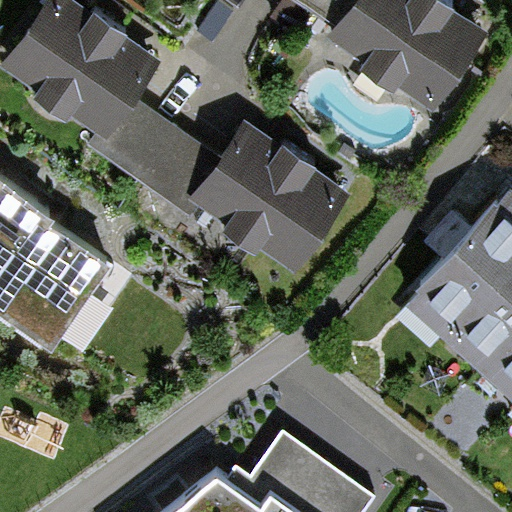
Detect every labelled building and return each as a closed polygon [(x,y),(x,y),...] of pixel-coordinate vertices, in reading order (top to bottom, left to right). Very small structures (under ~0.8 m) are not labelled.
[(97,0),(93,0),(92,2),(89,0),(40,0),(2,57),(39,82),(37,86),(69,108),(72,104),(100,123),(106,127),(135,87),(160,51),(124,26),(127,20),(97,0)] [(304,0),(331,19),(344,0),(304,0)] [(433,102),(489,23),(456,0),(344,0),(331,19),(326,27),(365,54),(361,57),(394,78),(396,76),(433,102)] [(199,196),(188,189),(219,146),(135,87),(106,127),(100,123),(90,137),(190,208),(199,196)] [(281,137),(244,111),(219,146),(188,189),(199,196),(294,263),(348,186),(312,161),(317,154),(285,132),(281,137)] [(0,293),(53,332),(112,249),(52,206),(56,201),(0,161),(0,293)] [(403,289),(444,327),(511,251),(511,172),(509,170),(403,289)] [(511,330),(511,251),(444,327),(484,362),(511,330)] [(511,330),(484,362),(511,386),(511,330)] [(314,511),(358,511),(377,487),(284,419),(252,463),(238,453),(226,468),(265,496),(273,483),(314,511)] [(226,468),(219,463),(156,511),(253,511),(265,496),(226,468)] [(265,496),(253,511),(314,511),(273,483),(265,496)]
